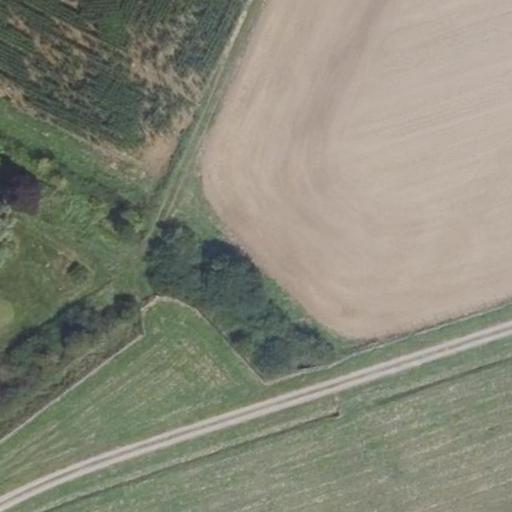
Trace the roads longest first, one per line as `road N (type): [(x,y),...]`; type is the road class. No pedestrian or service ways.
road 1 (track): [(511,329),(130,456),(0,510)]
road 2 (track): [(254,0),(209,92),(174,203),(135,275)]
